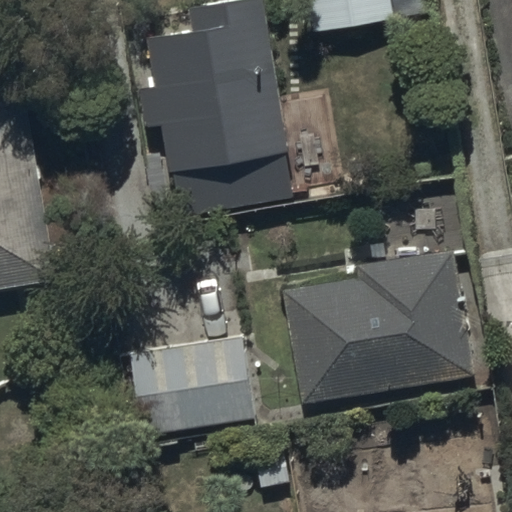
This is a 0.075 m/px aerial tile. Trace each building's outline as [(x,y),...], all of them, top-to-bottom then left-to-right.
[(396,0),(306,0),(312,43),(401,32),(396,0)] [(291,157),(266,5),(163,22),(167,45),(147,48),(154,92),(139,94),(146,137),(161,134),(165,160),(142,164),(150,209),(180,204),(183,221),(294,202),(287,158),(291,157)] [(0,291),(57,282),(18,46),(0,49),(0,291)] [(479,382),(456,259),(360,277),(361,283),(286,298),(308,415),(479,382)] [(256,425),(243,338),(112,358),(125,444),(256,425)]
